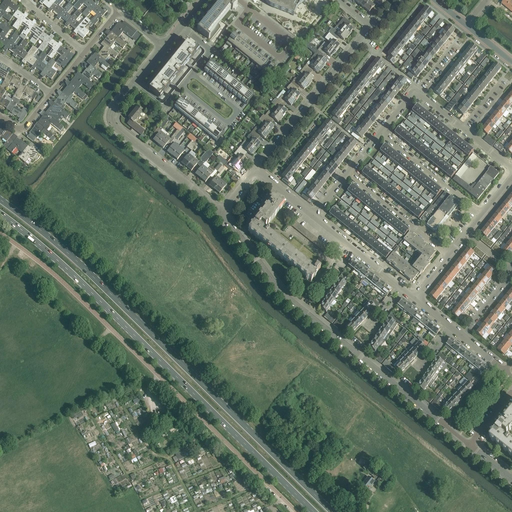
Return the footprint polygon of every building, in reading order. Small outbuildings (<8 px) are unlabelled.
[(0,8),(5,12),(8,8),(15,13),(17,11),(19,8),(12,3),(10,1),(7,0),(3,0),(3,1),(4,2),(0,6),(0,8)] [(56,0),(54,3),(50,8),(48,10),(50,13),(52,10),(58,15),(63,10),(59,6),(64,0),(56,0)] [(73,7),(77,10),(78,11),(83,4),(86,0),(78,0),(79,0),(73,7)] [(86,18),(92,11),(97,6),(99,4),(96,1),(94,3),(89,0),(86,0),(83,4),(88,8),(82,14),(86,18)] [(232,0),(221,0),(197,30),(206,37),(208,34),(229,8),(231,9),(232,10),(233,8),(235,10),(236,8),(238,6),(236,5),(237,4),(232,0)] [(263,0),(265,1),(266,3),(268,5),(270,7),(273,8),(293,16),(296,9),(299,5),(306,1),(305,0),(263,0)] [(370,1),(369,0),(363,0),(359,5),(364,9),(370,1)] [(511,0),(506,0),(503,5),(511,12),(511,0)] [(371,1),(370,1),(364,9),(369,13),(375,5),(370,2),(371,1)] [(58,15),(56,18),(59,20),(61,18),(67,23),(71,17),(67,14),(73,7),(69,3),(63,10),(58,15)] [(90,22),(95,25),(107,11),(105,9),(103,11),(97,6),(92,11),(96,15),(90,22)] [(421,12),(428,17),(432,12),(425,7),(421,12)] [(5,12),(0,8),(0,19),(2,17),(9,22),(12,17),(5,12)] [(71,17),(67,23),(65,25),(68,27),(69,25),(75,30),(80,25),(76,21),(82,14),(78,11),(77,10),(71,17)] [(23,15),(17,11),(15,13),(13,17),(17,20),(12,27),(17,31),(21,24),(26,18),(28,15),(25,13),(23,15)] [(418,17),(424,22),(428,17),(421,12),(418,17)] [(414,21),(420,26),(424,22),(418,17),(414,21)] [(32,23),(26,18),(21,24),(26,27),(21,35),(25,38),(30,32),(30,31),(34,25),(37,22),(34,20),(32,23)] [(86,18),(80,25),(75,30),(73,32),(76,35),(77,33),(78,33),(79,34),(78,34),(83,39),(89,32),(84,28),(90,22),(86,18)] [(339,23),(337,26),(341,30),(348,35),(352,30),(349,27),(347,25),(349,22),(344,18),(339,23)] [(420,26),(414,21),(410,26),(416,31),(420,26)] [(116,26),(111,32),(118,38),(123,32),(131,39),(137,32),(124,22),(122,24),(120,22),(117,26),(116,26)] [(30,31),(30,32),(34,35),(29,42),(34,45),(39,39),(38,39),(43,33),(45,29),(42,27),(41,30),(34,25),(30,31)] [(332,29),(329,33),(336,39),(338,36),(340,38),(344,40),(348,35),(341,30),(337,26),(335,29),(334,30),(332,29)] [(413,36),(416,31),(410,26),(406,31),(413,36)] [(444,30),(451,35),(455,31),(448,26),(444,30)] [(1,33),(0,34),(0,43),(5,47),(9,41),(5,38),(10,30),(5,27),(2,31),(1,33)] [(441,35),(447,40),(451,35),(444,30),(441,35)] [(406,31),(402,35),(409,40),(411,42),(414,37),(413,36),(406,31)] [(108,36),(103,42),(110,48),(115,42),(123,49),(126,45),(118,38),(111,32),(111,33),(108,36)] [(49,37),(43,33),(38,39),(39,39),(43,42),(38,49),(42,53),(47,46),(52,40),(54,37),(51,35),(49,37)] [(329,33),(325,38),(330,43),(328,46),(335,51),(339,46),(334,42),(336,39),(329,33)] [(5,47),(3,49),(6,51),(8,49),(14,53),(18,48),(14,44),(19,37),(15,34),(9,41),(5,47)] [(232,45),(238,37),(233,34),(226,43),(230,47),(232,45)] [(405,45),(409,40),(402,35),(399,40),(405,45)] [(437,40),(443,45),(447,40),(441,35),(437,40)] [(232,45),(236,48),(242,41),(238,37),(232,45)] [(154,75),(145,87),(150,91),(158,98),(160,98),(170,85),(172,83),(186,65),(188,63),(199,50),(198,49),(184,38),(173,52),(156,73),(154,75)] [(435,38),(433,40),(435,42),(433,44),(439,50),(443,45),(437,40),(435,38)] [(24,40),(18,48),(14,53),(13,56),(15,58),(17,55),(23,60),(28,54),(27,54),(23,51),(28,43),(24,40)] [(51,60),(56,53),(60,47),(61,47),(62,44),(59,42),(58,44),(52,40),(47,46),(52,49),(47,57),(51,60)] [(401,50),(405,45),(399,40),(395,45),(401,50)] [(242,41),(236,48),(235,49),(239,53),(246,44),(242,41)] [(95,53),(105,61),(110,55),(115,59),(118,55),(110,48),(103,42),(101,45),(104,47),(98,55),(95,53)] [(322,45),(317,51),(323,55),(325,53),(327,54),(330,57),(335,51),(328,46),(324,43),(322,45)] [(431,43),(429,45),(431,47),(429,49),(436,54),(439,50),(433,44),(431,43)] [(246,44),(239,53),(243,56),(250,48),(246,44)] [(404,52),(401,50),(395,45),(391,49),(397,54),(400,56),(404,52)] [(468,49),(474,54),(476,56),(478,53),(476,52),(478,50),(472,45),(468,49)] [(37,61),(32,57),(37,50),(33,47),(27,54),(28,54),(23,60),(22,62),(24,64),(26,62),(33,66),(37,61)] [(56,53),(61,56),(56,63),(60,67),(71,51),(68,49),(67,51),(61,47),(60,47),(56,53)] [(248,59),(255,51),(250,48),(243,56),(248,60),(249,59),(248,59)] [(313,56),(311,59),(313,61),(315,62),(322,68),(326,62),(322,59),(321,58),(323,55),(317,51),(313,48),(311,51),(315,54),(313,56)] [(394,59),(397,54),(391,49),(387,54),(389,56),(386,59),(392,64),(395,60),(394,59)] [(426,54),(432,59),(436,54),(429,49),(426,54)] [(470,59),(474,54),(468,49),(464,54),(470,59)] [(253,62),(259,54),(255,51),(248,59),(249,59),(253,62)] [(423,52),(421,54),(424,56),(422,59),(428,64),(432,59),(426,54),(423,52)] [(42,53),(37,61),(33,66),(32,68),(34,70),(36,68),(42,72),(46,67),(42,63),(47,56),(42,53)] [(110,65),(105,61),(95,53),(92,56),(91,56),(86,63),(94,69),(99,62),(107,69),(110,65)] [(263,58),(259,54),(253,62),(257,65),(263,58)] [(464,54),(460,59),(467,64),(470,59),(464,54)] [(263,58),(257,65),(255,67),(260,71),(261,69),(267,61),(263,58)] [(381,70),(385,65),(377,58),(373,63),(381,70)] [(418,63),(424,68),(428,64),(422,59),(418,63)] [(463,68),(467,64),(460,59),(457,63),(463,68)] [(42,72),(40,75),(43,77),(45,75),(46,76),(51,80),(55,74),(56,72),(52,69),(56,63),(51,60),(50,61),(48,64),(46,67),(42,72)] [(208,75),(209,75),(216,65),(212,61),(204,71),(208,73),(209,74),(208,75)] [(261,69),(265,72),(271,65),(267,61),(261,69)] [(308,62),(304,67),(310,72),(312,69),(313,70),(317,73),(322,68),(315,62),(313,61),(310,63),(308,62)] [(407,63),(406,62),(403,65),(406,67),(407,66),(412,70),(410,73),(409,72),(407,75),(412,79),(414,76),(417,78),(420,73),(414,68),(409,64),(409,63),(408,62),(407,63)] [(86,69),(81,75),(89,81),(93,75),(98,79),(102,75),(94,69),(86,63),(90,66),(87,69),(86,69)] [(377,74),(381,70),(373,63),(369,68),(376,73),(377,74)] [(414,63),(412,66),(414,68),(420,73),(424,68),(418,63),(416,65),(414,63)] [(457,63),(453,68),(459,73),(461,75),(465,70),(463,68),(457,63)] [(495,63),(491,68),(498,73),(501,68),(495,63)] [(213,79),(221,69),(216,65),(209,75),(209,74),(212,77),(213,77),(214,78),(213,79)] [(270,76),(276,68),(271,65),(265,72),(270,76)] [(304,67),(300,72),(304,76),(302,79),(308,84),(313,79),(307,74),(310,72),(304,67)] [(0,87),(0,88),(9,73),(0,68),(0,76),(5,80),(0,87)] [(372,78),(376,73),(369,68),(365,72),(372,78)] [(457,76),(459,73),(453,68),(449,73),(455,78),(457,79),(459,77),(457,76)] [(491,68),(488,73),(494,78),(498,73),(491,68)] [(218,82),(226,73),(221,69),(213,79),(214,78),(217,81),(219,81),(218,82)] [(70,83),(70,84),(77,89),(83,82),(90,89),(93,85),(88,81),(89,81),(81,75),(79,73),(78,72),(75,76),(70,83)] [(362,77),(368,82),(370,84),(374,79),(372,78),(365,72),(362,77)] [(9,73),(0,88),(6,91),(10,84),(18,89),(13,97),(22,82),(13,77),(13,78),(7,75),(9,73)] [(226,73),(218,82),(218,83),(218,82),(222,85),(222,84),(223,85),(222,86),(223,86),(230,77),(226,73)] [(449,73),(445,77),(451,83),(455,78),(449,73)] [(490,83),(494,78),(488,73),(484,78),(490,83)] [(295,78),(291,84),(296,88),(299,85),(300,87),(304,90),(308,84),(302,79),(298,76),(296,79),(295,78)] [(227,90),(235,80),(230,77),(223,86),(226,88),(227,88),(228,89),(227,90)] [(364,87),(368,82),(362,77),(358,82),(364,87)] [(396,82),(403,87),(406,82),(400,77),(396,82)] [(448,87),(451,83),(445,77),(441,82),(448,87)] [(484,78),(480,82),(486,87),(490,83),(484,78)] [(232,94),(240,84),(235,80),(227,90),(228,90),(231,92),(233,93),(232,94)] [(478,84),(476,87),(482,92),(486,87),(480,82),(478,80),(476,82),(478,84)] [(13,97),(19,100),(23,93),(34,100),(37,94),(34,93),(35,92),(26,87),(26,88),(20,85),(22,82),(13,97)] [(358,82),(354,87),(360,92),(362,93),(364,91),(362,89),(364,87),(358,82)] [(393,87),(399,92),(403,87),(396,82),(393,87)] [(444,92),(448,87),(441,82),(438,87),(444,92)] [(82,99),(85,95),(84,94),(70,84),(68,87),(67,87),(62,93),(69,99),(74,93),(82,99)] [(236,97),(237,98),(244,88),(240,84),(232,94),(232,93),(236,96),(237,97),(236,97)] [(291,84),(287,89),(291,92),(288,95),(295,100),(299,95),(294,91),(296,88),(291,84)] [(358,94),(360,92),(354,87),(350,91),(357,96),(358,98),(360,96),(358,94)] [(389,91),(395,96),(399,92),(393,87),(389,91)] [(442,95),(444,92),(438,87),(434,92),(441,97),(443,95),(442,95)] [(481,94),(482,92),(476,87),(472,92),(479,97),(480,97),(481,95),(481,94)] [(2,98),(6,91),(0,88),(0,105),(6,109),(13,97),(10,102),(2,98)] [(241,101),(249,92),(244,88),(237,98),(237,97),(240,100),(241,99),(242,100),(241,101)] [(283,90),(276,99),(278,100),(283,104),(285,102),(287,103),(291,106),(295,100),(288,95),(287,94),(285,93),(283,90)] [(460,90),(458,93),(461,96),(462,94),(467,99),(465,101),(471,106),(475,101),(469,96),(463,92),(464,92),(462,91),(460,90)] [(350,91),(347,96),(353,101),(355,103),(357,101),(355,99),(357,96),(350,91)] [(383,94),(385,96),(391,101),(395,96),(389,91),(387,94),(385,92),(383,94)] [(249,92),(241,101),(242,101),(245,104),(245,103),(247,104),(246,105),(254,95),(249,92)] [(472,92),(469,96),(475,101),(479,97),(472,92)] [(59,97),(54,103),(61,109),(66,103),(74,109),(77,105),(69,99),(62,93),(62,94),(59,97)] [(349,106),(353,101),(347,96),(343,101),(349,106)] [(381,101),(387,106),(391,101),(385,96),(381,101)] [(19,100),(13,97),(6,109),(12,112),(11,113),(20,118),(21,116),(25,118),(29,111),(25,109),(23,112),(15,107),(19,100)] [(511,107),(511,104),(511,100),(508,97),(507,98),(506,98),(503,101),(511,107)] [(179,112),(187,102),(186,102),(186,103),(185,102),(182,99),(182,98),(174,108),(179,112)] [(453,99),(445,109),(450,112),(455,105),(457,102),(456,101),(455,100),(454,101),(453,99)] [(278,100),(273,105),(278,109),(275,112),(281,116),(282,117),(286,111),(281,107),(283,104),(278,100)] [(343,101),(339,105),(345,110),(349,106),(343,101)] [(377,105),(384,110),(387,106),(381,101),(377,105)] [(465,101),(461,106),(467,111),(471,106),(465,101)] [(502,105),(500,106),(507,111),(511,107),(503,101),(501,104),(502,105)] [(187,102),(179,112),(183,116),(191,106),(190,107),(189,106),(190,105),(186,103),(187,102)] [(467,111),(461,106),(457,102),(455,105),(459,108),(457,110),(463,116),(467,111)] [(66,120),(69,115),(61,109),(54,103),(51,107),(46,113),(56,121),(60,116),(61,115),(66,120)] [(341,115),(345,110),(339,105),(335,110),(341,115)] [(384,110),(377,105),(374,110),(380,115),(384,110)] [(412,111),(410,113),(413,115),(410,117),(413,119),(415,117),(421,109),(417,105),(413,109),(412,111)] [(191,106),(183,116),(188,119),(196,110),(195,110),(194,110),(194,109),(191,107),(191,106)] [(503,116),(507,111),(500,106),(499,108),(498,107),(496,110),(503,116)] [(137,108),(128,119),(130,120),(132,122),(129,125),(141,135),(147,128),(136,119),(139,116),(140,115),(142,117),(143,117),(144,117),(145,116),(145,115),(144,114),(143,112),(137,108)] [(421,109),(415,117),(419,121),(421,119),(426,112),(421,109)] [(196,110),(188,119),(193,123),(201,113),(200,113),(200,114),(199,113),(196,110)] [(341,115),(335,110),(331,115),(334,117),(332,119),(339,125),(341,121),(341,120),(339,118),(341,115)] [(380,115),(374,110),(370,115),(376,120),(380,115)] [(493,116),(499,121),(503,116),(496,110),(493,114),(494,114),(493,116)] [(269,111),(264,116),(270,121),(272,118),(277,122),(282,117),(281,116),(275,112),(273,114),(269,111)] [(431,116),(426,112),(421,119),(426,122),(431,116)] [(42,117),(37,123),(47,131),(50,127),(48,125),(50,123),(60,131),(63,128),(61,126),(61,125),(56,121),(46,113),(43,117),(42,117)] [(201,113),(193,123),(197,127),(205,117),(204,118),(203,117),(204,117),(200,114),(201,114),(201,113)] [(369,116),(366,119),(372,124),(376,120),(370,115),(369,114),(367,115),(369,116)] [(263,115),(259,120),(265,125),(262,128),(269,133),(273,128),(268,124),(270,121),(264,116),(263,115)] [(426,122),(424,125),(428,129),(430,126),(435,120),(431,116),(426,122)] [(495,125),(499,121),(493,116),(491,117),(488,120),(495,125)] [(205,117),(197,127),(202,131),(210,121),(209,122),(208,121),(205,118),(205,117)] [(366,119),(362,124),(369,129),(372,124),(366,119)] [(335,127),(333,125),(327,120),(323,125),(330,130),(331,131),(335,127)] [(430,126),(435,130),(440,124),(435,120),(430,126)] [(485,125),(492,130),(493,132),(495,130),(493,128),(495,125),(488,120),(486,123),(485,125)] [(210,121),(202,131),(207,134),(215,125),(214,125),(214,126),(213,125),(213,124),(210,122),(210,121)] [(47,131),(37,123),(38,124),(35,127),(34,127),(29,133),(36,139),(41,133),(50,140),(53,136),(47,131)] [(352,124),(351,123),(344,130),(347,132),(354,124),(352,123),(352,124)] [(362,124),(359,129),(365,134),(369,129),(362,124)] [(397,129),(394,133),(399,137),(404,130),(406,128),(401,124),(398,128),(397,129)] [(440,134),(445,128),(440,124),(435,130),(440,134)] [(215,125),(207,134),(211,138),(219,129),(219,128),(218,129),(217,128),(218,128),(214,125),(215,125)] [(319,129),(326,135),(328,137),(330,134),(328,132),(330,130),(323,125),(319,129)] [(481,130),(488,135),(492,130),(485,125),(484,127),(483,126),(481,129),(481,130)] [(0,137),(6,142),(6,143),(6,142),(10,138),(12,135),(6,130),(5,130),(2,127),(0,129),(0,137)] [(256,127),(251,133),(257,137),(259,134),(264,139),(269,133),(262,128),(260,131),(256,127)] [(359,141),(361,139),(365,134),(359,129),(357,127),(351,135),(359,141)] [(440,134),(445,138),(450,131),(445,128),(440,134)] [(166,135),(158,145),(163,149),(168,142),(170,144),(175,138),(180,131),(178,129),(170,139),(166,135)] [(219,129),(211,138),(216,142),(224,132),(223,133),(222,132),(219,129)] [(328,137),(326,135),(319,129),(319,130),(318,129),(317,131),(318,132),(316,134),(324,141),(328,137)] [(162,130),(161,131),(153,141),(158,145),(166,135),(167,133),(162,130)] [(408,134),(404,130),(399,137),(403,140),(408,134)] [(449,141),(454,135),(450,131),(445,138),(449,141)] [(249,140),(247,143),(255,150),(260,144),(256,141),(255,140),(257,137),(251,133),(247,138),(249,140)] [(316,134),(312,139),(318,144),(321,146),(324,141),(316,134)] [(413,138),(408,134),(403,140),(408,144),(413,138)] [(449,141),(446,145),(448,147),(451,143),(454,145),(459,139),(454,135),(449,141)] [(6,143),(3,146),(5,148),(12,140),(10,138),(6,142),(6,143)] [(14,142),(7,150),(12,153),(15,150),(16,148),(22,153),(28,146),(21,141),(17,138),(14,142)] [(413,138),(408,144),(413,148),(418,142),(413,138)] [(314,149),(318,144),(312,139),(308,143),(314,149)] [(347,144),(353,149),(357,144),(350,139),(347,144)] [(459,149),(464,143),(459,139),(454,145),(459,149)] [(12,140),(5,148),(7,150),(14,142),(12,140)] [(245,141),(238,149),(244,154),(246,151),(251,155),(255,150),(247,143),(245,141)] [(422,145),(418,142),(413,148),(417,152),(422,145)] [(175,143),(167,152),(172,156),(180,147),(175,143)] [(311,153),(314,149),(308,143),(304,148),(311,153)] [(459,149),(463,153),(468,147),(464,143),(459,149)] [(506,149),(497,143),(494,147),(502,154),(506,150),(506,149)] [(343,148),(349,153),(353,149),(347,144),(343,148)] [(389,148),(385,144),(381,149),(380,151),(384,155),(389,148)] [(422,145),(417,152),(422,156),(427,149),(422,145)] [(20,155),(18,158),(20,159),(22,161),(25,163),(29,158),(32,161),(35,158),(37,155),(38,154),(32,148),(31,149),(28,146),(22,153),(21,155),(20,155)] [(340,146),(339,149),(341,151),(339,153),(345,158),(349,153),(343,148),(340,146)] [(180,147),(172,156),(177,160),(185,151),(180,147)] [(468,157),(473,150),(468,147),(463,153),(468,157)] [(300,153),(307,158),(311,153),(304,148),(300,153)] [(384,155),(389,158),(394,152),(389,148),(384,155)] [(201,159),(203,161),(207,155),(211,151),(208,149),(201,158),(201,159)] [(241,156),(244,154),(238,149),(234,154),(238,158),(236,161),(242,166),(247,161),(241,156)] [(432,153),(427,149),(422,156),(427,159),(432,153)] [(211,151),(207,155),(203,161),(206,163),(210,158),(213,153),(211,151)] [(389,158),(394,162),(399,156),(394,152),(389,158)] [(303,163),(307,158),(300,153),(297,158),(303,163)] [(335,158),(342,163),(345,158),(339,153),(335,158)] [(432,153),(427,159),(432,163),(437,157),(432,153)] [(186,167),(194,158),(189,154),(181,163),(186,167)] [(394,162),(398,166),(403,160),(399,156),(394,162)] [(231,157),(225,166),(226,166),(230,170),(233,167),(238,171),(242,166),(236,161),(231,157)] [(441,161),(437,157),(432,163),(436,167),(441,161)] [(194,158),(186,167),(191,171),(199,162),(194,158)] [(299,167),(303,163),(297,158),(293,162),(299,167)] [(331,162),(338,167),(342,163),(335,158),(331,162)] [(398,166),(403,170),(408,163),(403,160),(398,166)] [(441,161),(436,167),(441,171),(446,164),(441,161)] [(289,167),(295,172),(299,167),(293,162),(289,167)] [(328,167),(334,172),(338,167),(331,162),(328,167)] [(403,170),(408,173),(413,167),(408,163),(403,170)] [(441,171),(446,174),(451,168),(446,164),(441,171)] [(200,179),(208,169),(203,165),(195,175),(200,179)] [(325,165),(322,170),(324,172),(330,177),(334,172),(328,167),(325,165)] [(292,177),(295,172),(289,167),(285,172),(292,177)] [(366,167),(365,169),(361,173),(366,177),(371,171),(366,167)] [(413,167),(408,173),(413,177),(418,171),(413,167)] [(488,171),(477,184),(485,191),(499,173),(490,167),(487,170),(488,171)] [(451,168),(446,174),(450,178),(456,172),(451,168)] [(208,169),(200,179),(205,183),(213,173),(208,169)] [(371,181),(376,175),(371,171),(366,177),(371,181)] [(413,177),(417,181),(422,175),(418,171),(413,177)] [(285,172),(282,176),(284,178),(282,181),(288,186),(290,184),(290,183),(294,179),(292,177),(285,172)] [(320,177),(326,182),(330,177),(324,172),(320,177)] [(380,178),(376,175),(371,181),(375,185),(380,178)] [(417,181),(422,185),(427,179),(422,175),(417,181)] [(214,190),(222,181),(217,176),(209,186),(214,190)] [(452,180),(477,200),(485,191),(477,184),(475,183),(474,185),(475,186),(473,189),(456,176),(452,180)] [(326,182),(320,177),(316,181),(323,186),(326,182)] [(385,182),(380,178),(375,185),(380,188),(385,182)] [(422,185),(427,189),(432,182),(427,179),(422,185)] [(222,181),(214,190),(219,194),(227,185),(222,181)] [(323,186),(316,181),(312,186),(319,191),(323,186)] [(390,186),(385,182),(380,188),(385,192),(390,186)] [(427,189),(431,192),(436,186),(432,182),(427,189)] [(390,186),(385,192),(390,196),(395,190),(397,187),(392,183),(390,186)] [(297,194),(303,187),(302,186),(302,185),(301,184),(298,188),(295,192),(297,194)] [(357,189),(352,185),(348,189),(347,191),(352,195),(357,189)] [(319,191),(312,186),(309,191),(315,196),(319,191)] [(431,192),(436,196),(441,190),(436,186),(431,192)] [(352,195),(356,199),(361,193),(357,189),(352,195)] [(394,200),(399,193),(395,190),(390,196),(394,200)] [(309,199),(311,200),(315,196),(309,191),(305,195),(303,194),(301,196),(307,201),(309,199)] [(435,204),(433,207),(446,217),(447,215),(451,211),(454,207),(458,202),(450,196),(445,192),(441,196),(438,200),(435,204)] [(356,199),(361,203),(366,196),(361,193),(356,199)] [(404,197),(399,193),(394,200),(399,204),(404,197)] [(361,203),(366,206),(371,200),(366,196),(361,203)] [(253,224),(258,227),(259,226),(261,224),(265,227),(283,204),(275,197),(269,204),(269,203),(267,205),(268,206),(256,220),(253,223),(253,224)] [(409,201),(404,197),(399,204),(404,207),(409,201)] [(366,206),(364,209),(369,212),(370,210),(375,204),(371,200),(366,206)] [(509,209),(511,206),(511,203),(507,200),(506,201),(505,201),(503,204),(509,209)] [(413,205),(409,201),(404,207),(408,211),(413,205)] [(370,210),(375,214),(380,208),(375,204),(370,210)] [(501,207),(499,209),(506,214),(509,209),(503,204),(500,207),(501,207)] [(413,205),(408,211),(413,215),(418,209),(413,205)] [(425,213),(419,220),(434,232),(437,228),(441,223),(444,219),(446,217),(433,207),(431,205),(425,213)] [(332,210),(329,214),(333,217),(338,211),(334,208),(332,210)] [(385,212),(380,208),(375,214),(380,218),(385,212)] [(418,209),(413,215),(418,219),(423,213),(418,209)] [(502,219),(506,214),(499,209),(498,211),(498,210),(495,213),(502,219)] [(343,215),(338,211),(333,217),(338,221),(343,215)] [(380,218),(385,222),(390,215),(385,212),(380,218)] [(498,224),(502,219),(495,213),(492,216),(493,217),(492,219),(498,224)] [(348,219),(343,215),(338,221),(343,225),(348,219)] [(385,222),(383,223),(388,227),(389,225),(394,219),(390,215),(385,222)] [(352,222),(348,219),(343,225),(347,229),(352,222)] [(388,227),(387,228),(392,231),(394,229),(399,223),(394,219),(389,225),(388,227)] [(490,220),(487,223),(494,228),(498,224),(492,219),(491,220),(490,220)] [(357,226),(352,222),(347,229),(352,232),(357,226)] [(399,223),(394,229),(396,230),(399,233),(404,227),(399,223)] [(490,233),(494,228),(487,223),(485,226),(486,226),(484,228),(490,233)] [(248,231),(311,282),(316,274),(317,275),(320,274),(319,271),(320,270),(316,266),(313,270),(268,233),(269,232),(267,231),(266,232),(259,226),(258,227),(253,224),(248,231)] [(362,230),(357,226),(352,232),(357,236),(362,230)] [(399,233),(397,235),(402,239),(403,237),(408,230),(404,227),(399,233)] [(482,229),(480,232),(481,232),(480,233),(485,236),(487,238),(489,235),(491,236),(492,234),(490,233),(484,228),(483,229),(482,229)] [(366,234),(362,230),(357,236),(361,240),(366,234)] [(403,240),(414,249),(421,240),(410,232),(403,240)] [(366,234),(361,240),(366,244),(371,238),(366,234)] [(376,241),(371,238),(366,244),(371,248),(376,241)] [(433,252),(434,251),(421,240),(414,249),(422,256),(435,253),(433,252)] [(381,245),(376,241),(371,248),(375,251),(381,245)] [(381,245),(375,251),(380,255),(385,249),(381,245)] [(503,251),(505,252),(509,256),(510,256),(511,252),(511,251),(511,250),(506,246),(503,251)] [(464,253),(470,258),(474,253),(472,252),(468,248),(467,248),(465,251),(464,253)] [(390,253),(385,249),(380,255),(385,259),(390,253)] [(386,261),(397,270),(404,261),(393,253),(386,261)] [(422,256),(417,262),(425,269),(428,266),(427,265),(433,259),(431,257),(435,253),(422,256)] [(466,263),(470,258),(464,253),(463,255),(462,254),(460,257),(466,263)] [(456,262),(463,267),(466,263),(460,257),(457,260),(458,261),(456,262)] [(348,266),(354,270),(359,264),(353,259),(348,266)] [(410,281),(411,280),(412,281),(412,268),(404,261),(397,270),(410,281)] [(417,262),(412,268),(412,281),(416,277),(417,278),(422,271),(423,272),(425,269),(417,262)] [(455,263),(452,267),(459,272),(461,269),(462,270),(463,268),(463,267),(456,262),(455,264),(455,263)] [(364,268),(359,264),(354,270),(359,274),(364,268)] [(487,264),(483,269),(486,271),(492,276),(494,274),(494,275),(496,272),(497,272),(496,271),(492,268),(490,266),(487,264)] [(449,272),(455,277),(459,272),(452,267),(450,270),(449,272)] [(364,268),(359,274),(357,277),(363,281),(370,272),(364,268)] [(491,278),(492,276),(486,271),(482,276),(489,281),(492,278),(491,278)] [(370,272),(363,281),(368,285),(375,277),(370,272)] [(451,281),(455,277),(449,272),(448,273),(447,273),(444,276),(451,281)] [(448,286),(451,281),(444,276),(442,279),(443,280),(441,281),(448,286)] [(482,276),(479,280),(485,285),(486,284),(487,284),(489,281),(482,276)] [(374,290),(374,289),(380,281),(375,277),(368,285),(374,290)] [(339,279),(335,284),(342,289),(344,285),(346,287),(348,284),(339,279)] [(484,287),(485,285),(479,280),(475,285),(482,290),(484,287)] [(379,294),(386,286),(380,281),(374,289),(379,294)] [(444,291),(448,286),(441,281),(440,283),(439,282),(437,285),(444,291)] [(338,295),(342,289),(335,284),(331,290),(338,295)] [(434,290),(440,296),(444,291),(437,285),(434,288),(435,289),(434,290)] [(475,285),(471,290),(477,295),(479,293),(479,294),(482,290),(475,285)] [(385,298),(392,290),(386,286),(379,294),(385,298)] [(331,290),(327,296),(334,301),(338,295),(331,290)] [(440,296),(434,290),(432,292),(429,295),(430,295),(438,302),(442,297),(440,296)] [(476,296),(477,295),(471,290),(467,294),(474,300),(477,297),(476,296)] [(467,294),(463,299),(470,304),(471,303),(472,303),(474,300),(467,294)] [(511,299),(506,295),(503,298),(504,298),(503,300),(509,305),(511,306),(511,305),(511,299)] [(336,302),(334,301),(327,296),(323,302),(330,306),(332,308),(336,302)] [(408,303),(402,299),(397,306),(402,310),(408,303)] [(468,306),(470,304),(463,299),(460,304),(467,309),(469,306),(468,306)] [(501,301),(498,304),(505,309),(509,305),(503,300),(502,301),(501,301)] [(363,306),(365,308),(371,313),(376,308),(368,301),(363,306)] [(323,302),(319,308),(326,312),(330,306),(323,302)] [(405,311),(408,314),(413,308),(408,303),(402,310),(401,312),(404,313),(405,311)] [(460,304),(456,308),(462,313),(463,312),(464,312),(467,309),(460,304)] [(501,314),(505,309),(498,304),(496,307),(495,309),(501,314)] [(453,306),(449,311),(458,318),(459,319),(461,316),(461,315),(462,313),(456,308),(453,306)] [(360,313),(366,318),(371,313),(365,308),(360,313)] [(408,314),(414,318),(419,312),(413,308),(408,314)] [(493,310),(491,313),(498,319),(501,314),(495,309),(494,311),(493,310)] [(358,311),(353,316),(361,323),(366,318),(360,313),(358,311)] [(419,312),(414,318),(412,321),(414,323),(418,323),(419,323),(424,316),(419,312)] [(324,317),(329,322),(333,317),(327,313),(324,317)] [(494,324),(498,319),(491,313),(488,317),(489,317),(488,319),(494,324)] [(353,320),(350,323),(356,328),(361,323),(353,316),(351,318),(353,320)] [(419,323),(425,327),(430,321),(424,316),(419,323),(419,324),(419,323)] [(397,324),(388,318),(384,324),(393,330),(397,324)] [(486,320),(483,323),(490,328),(492,330),(494,328),(496,325),(494,324),(488,319),(486,320)] [(425,327),(430,331),(435,325),(430,321),(425,327)] [(351,334),(356,328),(350,323),(346,328),(351,334)] [(492,330),(490,328),(483,323),(481,326),(480,328),(486,333),(489,335),(492,330)] [(384,324),(380,330),(389,336),(393,330),(384,324)] [(435,325),(430,331),(428,334),(431,336),(433,334),(436,336),(441,330),(435,325)] [(476,333),(482,338),(486,333),(480,328),(479,329),(478,329),(476,332),(476,333)] [(385,342),(389,336),(380,330),(376,336),(385,342)] [(372,341),(379,346),(381,347),(385,342),(376,336),(372,341)] [(457,343),(451,338),(445,347),(450,351),(452,349),(457,343)] [(416,339),(411,345),(412,345),(414,347),(420,353),(425,348),(419,342),(416,339)] [(511,345),(505,340),(501,345),(508,351),(510,349),(510,350),(511,347),(511,345)] [(375,352),(379,346),(372,341),(368,347),(375,352)] [(452,349),(457,354),(462,347),(457,343),(452,349)] [(412,345),(407,350),(415,358),(420,353),(412,345)] [(507,352),(508,351),(501,345),(497,350),(505,356),(505,355),(505,356),(508,353),(507,352)] [(468,352),(462,347),(457,354),(463,358),(468,352)] [(401,355),(410,363),(415,358),(407,350),(406,350),(401,355)] [(463,358),(468,362),(473,356),(468,352),(463,358)] [(397,360),(398,361),(405,368),(410,363),(401,355),(397,360)] [(468,362),(474,367),(479,360),(473,356),(468,362)] [(437,358),(433,364),(442,370),(446,364),(437,358)] [(476,369),(479,371),(484,365),(479,360),(474,367),(472,369),(474,371),(476,369)] [(387,368),(392,372),(394,374),(398,371),(401,373),(405,368),(398,361),(393,366),(390,364),(387,368)] [(442,370),(433,364),(429,369),(438,376),(442,370)] [(479,371),(485,376),(490,369),(484,365),(479,371)] [(434,381),(438,376),(429,369),(425,375),(434,381)] [(469,373),(465,377),(469,381),(470,382),(472,380),(474,377),(469,373)] [(425,375),(421,381),(428,385),(431,387),(434,381),(425,375)] [(464,378),(459,383),(461,385),(469,393),(474,387),(468,382),(466,380),(464,378)] [(421,381),(417,387),(424,391),(428,385),(421,381)] [(458,392),(464,398),(469,393),(461,385),(456,390),(458,392)] [(453,397),(459,403),(464,398),(458,392),(453,397)] [(450,398),(447,401),(454,408),(459,403),(453,397),(451,395),(449,397),(450,398)] [(444,407),(450,413),(454,408),(447,401),(446,400),(441,405),(443,407),(444,407)] [(499,434),(500,432),(502,430),(506,433),(511,426),(511,407),(511,408),(511,407),(511,409),(504,419),(503,418),(501,420),(502,421),(498,426),(497,426),(494,429),(495,430),(499,434)] [(511,441),(509,440),(510,439),(509,438),(508,438),(500,432),(499,434),(495,430),(489,437),(511,455),(511,441)] [(187,450),(176,456),(176,458),(178,462),(186,458),(185,456),(189,454),(187,450)] [(359,485),(356,489),(364,495),(374,482),(371,479),(368,477),(363,483),(360,486),(359,485)]
